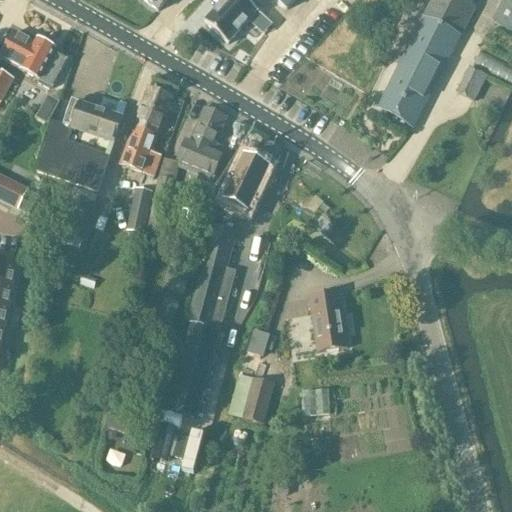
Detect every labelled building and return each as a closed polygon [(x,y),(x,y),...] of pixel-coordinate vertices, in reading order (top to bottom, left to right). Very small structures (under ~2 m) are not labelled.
[(141,0),(155,11),(159,13),(168,0),(141,0)] [(256,15),(240,0),(226,0),(203,26),(227,47),(256,15)] [(271,0),(286,13),(291,9),(298,0),(271,0)] [(414,130),(460,39),(476,7),(471,2),(471,0),(432,0),(423,19),(377,111),(414,130)] [(511,31),(511,0),(505,0),(494,21),(511,31)] [(13,32),(0,57),(0,60),(52,88),(67,60),(52,52),(54,50),(53,49),(52,45),(42,39),(42,40),(37,41),(36,40),(35,43),(13,32)] [(474,103),(487,78),(470,69),(457,94),(474,103)] [(0,102),(0,103),(12,80),(0,73),(0,102)] [(156,144),(172,98),(148,90),(132,135),(156,144)] [(65,128),(52,124),(36,173),(97,194),(121,122),(80,108),(81,106),(71,103),(67,114),(69,115),(65,128)] [(186,144),(177,164),(212,178),(221,159),(218,157),(222,148),(215,145),(226,120),(204,111),(190,145),(186,144)] [(162,159),(152,155),(156,144),(132,135),(120,167),(154,180),(162,159)] [(254,162),(245,158),(223,205),(248,217),(270,169),(268,169),(269,166),(255,160),(254,162)] [(28,192),(0,176),(0,203),(18,213),(28,192)] [(162,239),(174,182),(158,179),(146,236),(162,239)] [(144,237),(152,194),(135,190),(126,233),(144,237)] [(84,243),(96,206),(70,198),(58,235),(84,243)] [(325,216),(330,210),(323,205),(319,210),(325,216)] [(168,411),(198,418),(236,273),(227,271),(237,232),(213,226),(188,323),(191,324),(168,411)] [(92,239),(86,259),(98,263),(105,243),(92,239)] [(0,284),(12,287),(16,266),(2,263),(3,256),(0,255),(0,284)] [(93,291),(97,281),(84,276),(80,286),(93,291)] [(0,305),(8,307),(12,287),(0,284),(0,305)] [(339,295),(309,299),(317,355),(347,350),(345,333),(347,333),(347,332),(345,332),(343,321),(346,320),(343,320),(339,295)] [(0,326),(4,327),(8,307),(0,305),(0,326)] [(168,361),(171,347),(156,344),(153,358),(168,361)] [(262,425),(273,387),(254,382),(243,420),(262,425)] [(330,392),(303,392),(303,420),(331,420),(330,392)] [(106,431),(132,438),(138,418),(112,410),(106,431)] [(167,464),(176,430),(161,426),(152,460),(167,464)] [(192,435),(182,474),(193,477),(203,438),(192,435)] [(288,485),(278,484),(276,495),(286,497),(288,485)]
